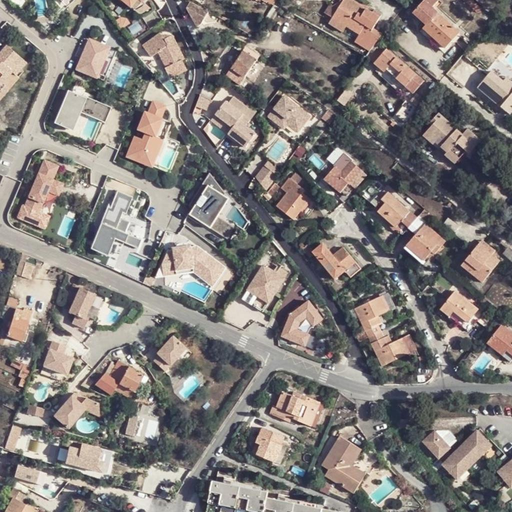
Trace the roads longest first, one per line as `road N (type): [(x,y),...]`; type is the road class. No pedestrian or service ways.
road 1 (residential): [(169,0),(197,66),(188,120),(334,309),(357,357),(355,386)]
road 2 (residential): [(345,212),(428,330),(446,391)]
road 3 (residential): [(511,243),(356,124)]
road 4 (residential): [(274,356),(179,511)]
road 5 (unclassified): [(0,235),(158,302)]
road 6 (unclassified): [(158,302),(274,356)]
